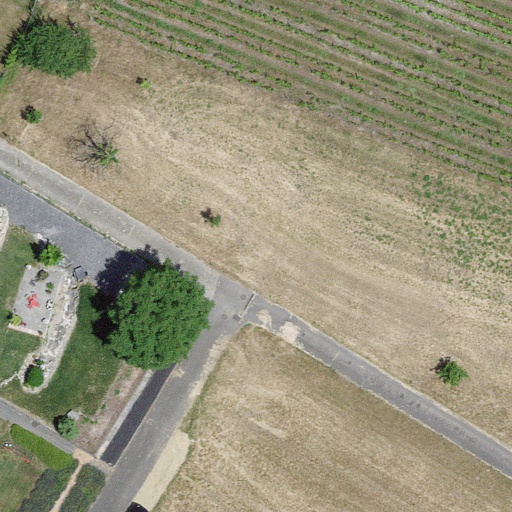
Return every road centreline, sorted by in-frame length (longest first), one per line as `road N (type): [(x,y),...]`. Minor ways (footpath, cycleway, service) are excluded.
road 1 (residential): [(235,304),(511,465)]
road 2 (residential): [(0,161),(235,304)]
road 3 (residential): [(235,304),(105,511)]
